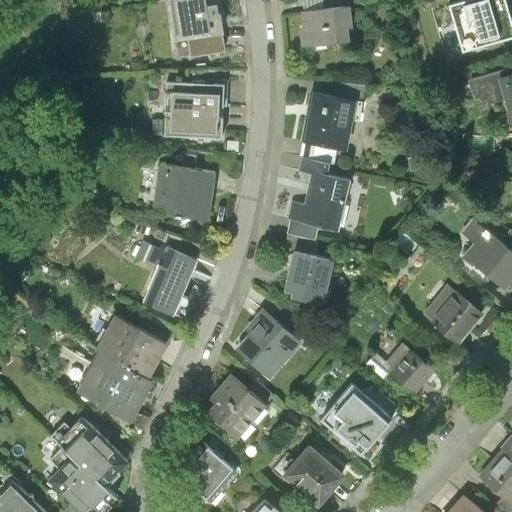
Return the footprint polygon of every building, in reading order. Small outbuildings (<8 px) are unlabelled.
[(217,0),(173,0),(178,37),(187,36),(222,31),(217,0)] [(323,0),(324,8),(349,6),(348,0),(323,0)] [(511,36),(511,27),(506,6),(487,11),(485,4),(465,10),(476,47),(511,36)] [(324,8),(302,10),(303,26),(298,26),(300,46),(349,42),(348,25),(351,25),(349,6),(324,8)] [(225,50),(222,31),(187,36),(191,56),(225,50)] [(506,67),(465,78),(474,110),(485,107),(484,101),(503,96),(510,123),(511,122),(511,72),(508,74),(506,67)] [(208,80),(183,81),(184,133),(235,132),(235,109),(234,80),(208,80)] [(339,81),(335,96),(357,101),(361,86),(339,81)] [(335,96),(311,91),(302,136),(348,146),(357,101),(335,96)] [(298,167),(312,170),(325,173),(328,162),(301,156),(298,167)] [(215,171),(159,163),(152,212),(209,220),(215,171)] [(350,179),(325,173),(312,170),(305,202),(292,199),(288,217),(290,217),(319,224),(338,229),(350,179)] [(319,224),(290,217),(286,233),(315,240),(319,224)] [(511,281),(511,256),(469,220),(458,233),(472,244),(462,256),(503,291),(511,281)] [(315,255),(318,240),(315,240),(286,233),(283,247),(293,250),(315,255)] [(163,252),(141,243),(135,257),(157,266),(143,301),(172,313),(176,304),(184,307),(187,301),(179,298),(189,273),(209,281),(215,267),(165,247),(163,252)] [(293,250),(284,288),(292,290),(291,293),(322,300),(332,259),(315,255),(293,250)] [(445,285),(422,314),(457,342),(480,313),(445,285)] [(250,332),(237,347),(265,372),(294,340),(275,323),(261,309),(244,327),(250,332)] [(275,323),(294,340),(302,347),(311,337),(285,313),(275,323)] [(95,349),(100,352),(146,376),(164,342),(114,315),(95,349)] [(401,343),(384,363),(392,371),(410,350),(401,343)] [(392,371),(390,374),(412,393),(432,370),(410,350),(392,371)] [(149,378),(146,376),(100,352),(80,389),(129,416),(149,378)] [(383,381),(390,374),(392,371),(384,363),(374,355),(365,366),(383,381)] [(215,400),(206,410),(236,436),(265,404),(245,386),(231,374),(211,396),(215,400)] [(252,378),(245,386),(265,404),(272,396),(252,378)] [(350,387),(324,418),(353,442),(361,432),(367,437),(373,437),(380,434),(385,428),(386,423),(384,416),(379,411),(350,387)] [(84,496),(101,511),(103,511),(128,485),(117,474),(139,450),(93,407),(79,422),(74,417),(62,431),(79,447),(57,471),(84,496)] [(238,466),(203,437),(188,456),(191,459),(179,473),(185,479),(204,494),(211,499),(238,466)] [(511,439),(502,450),(505,454),(511,459),(511,439)] [(312,440),(284,470),(319,501),(346,471),(312,440)] [(511,459),(505,454),(482,479),(506,501),(511,506),(511,504),(511,459)] [(0,482),(0,499),(10,509),(14,511),(68,511),(69,511),(42,487),(22,469),(9,483),(4,478),(0,482)] [(57,471),(42,487),(69,511),(84,496),(57,471)] [(204,494),(185,479),(173,493),(192,509),(204,494)] [(481,511),(466,498),(453,511),(481,511)] [(279,511),(282,509),(275,502),(272,505),(265,499),(252,511),(279,511)] [(498,510),(500,511),(511,511),(511,506),(506,501),(498,510)]
